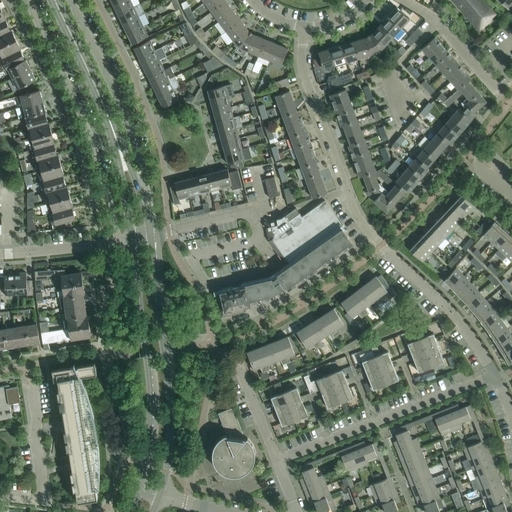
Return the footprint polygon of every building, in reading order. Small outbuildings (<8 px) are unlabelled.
[(133,7),(130,0),(122,0),(113,5),(118,14),(133,7)] [(177,3),(176,0),(171,0),(173,5),(176,10),(180,8),(177,3)] [(211,12),(225,1),(224,0),(206,0),(204,2),(211,12)] [(452,0),(465,14),(481,0),(452,0)] [(491,9),(483,0),(481,0),(465,14),(479,30),(491,19),(486,13),(491,9)] [(511,0),(498,0),(508,9),(511,5),(511,0)] [(219,21),(233,10),(225,1),(211,12),(219,21)] [(122,24),(138,16),(133,7),(118,14),(122,24)] [(183,9),(186,15),(192,12),(189,7),(183,9)] [(396,7),(388,16),(401,28),(409,19),(396,7)] [(226,31),(240,20),(233,10),(219,21),(226,31)] [(195,18),(192,12),(186,15),(189,21),(195,18)] [(127,34),(143,26),(138,16),(122,24),(127,34)] [(401,28),(388,16),(380,25),(393,37),(401,28)] [(6,19),(0,22),(0,34),(11,30),(11,29),(10,30),(5,20),(6,19)] [(234,40),(247,29),(240,20),(226,31),(234,40)] [(192,32),(189,27),(186,22),(180,25),(185,35),(192,32)] [(393,37),(380,25),(372,33),(385,45),(393,37)] [(148,36),(143,26),(127,34),(132,44),(148,36)] [(195,31),(199,36),(204,32),(200,27),(195,31)] [(418,28),(409,37),(414,42),(423,33),(418,28)] [(248,51),(254,34),(250,33),(247,29),(234,40),(238,46),(241,48),(248,51)] [(0,47),(16,39),(11,30),(0,34),(0,47)] [(195,42),(198,40),(192,32),(185,35),(190,45),(195,42)] [(208,37),(204,32),(199,36),(203,41),(208,37)] [(385,45),(372,33),(369,37),(364,38),(370,55),(376,53),(380,50),(385,45)] [(259,55),(265,39),(254,34),(248,51),(259,55)] [(410,46),(414,42),(409,37),(405,41),(401,45),(405,49),(409,45),(410,46)] [(422,48),(429,57),(442,46),(435,37),(422,48)] [(370,55),(364,38),(353,41),(358,58),(370,55)] [(21,49),(16,39),(0,47),(0,52),(2,58),(1,58),(2,58),(21,49)] [(270,60),(276,44),(265,39),(259,55),(270,60)] [(139,58),(155,50),(150,40),(134,48),(139,58)] [(358,58),(353,41),(341,45),(347,62),(358,58)] [(288,48),(276,44),(270,60),(281,65),(288,48)] [(347,62),(341,45),(330,49),(335,65),(347,62)] [(216,55),(221,50),(216,46),(212,51),(216,55)] [(450,54),(442,46),(429,57),(437,65),(450,54)] [(21,49),(2,58),(5,64),(1,66),(3,70),(26,60),(26,59),(25,60),(20,50),(21,49)] [(335,65),(330,49),(318,52),(323,69),(335,65)] [(143,67),(159,60),(155,50),(139,58),(143,67)] [(225,54),(221,50),(216,55),(221,59),(225,54)] [(397,50),(393,54),(398,59),(402,54),(397,50)] [(398,59),(393,54),(388,59),(394,64),(398,59)] [(457,62),(450,54),(437,65),(444,73),(457,62)] [(223,65),(213,56),(210,59),(209,60),(214,69),(223,65)] [(319,57),(313,59),(315,67),(322,65),(319,57)] [(30,69),(26,60),(3,70),(3,71),(4,70),(6,74),(10,73),(12,78),(30,69)] [(148,77),(164,69),(159,60),(143,67),(148,77)] [(451,81),(464,70),(457,62),(444,73),(451,81)] [(410,64),(406,68),(410,73),(415,69),(410,64)] [(250,76),(252,70),(246,68),(244,74),(250,76)] [(30,69),(12,78),(8,80),(14,92),(19,90),(18,87),(35,79),(30,69)] [(169,79),(164,69),(148,77),(153,87),(169,79)] [(419,74),(415,69),(410,73),(415,78),(419,74)] [(258,73),(252,70),(250,76),(256,79),(258,73)] [(368,70),(362,72),(364,78),(370,76),(368,70)] [(471,78),(464,70),(451,81),(458,89),(459,88),(471,78)] [(364,78),(362,72),(356,74),(358,81),(364,78)] [(201,86),(206,77),(205,73),(197,77),(201,86)] [(344,75),(339,77),(341,84),(347,82),(344,75)] [(173,89),(180,86),(175,76),(169,79),(153,87),(158,97),(173,89)] [(341,84),(339,77),(327,81),(330,88),(341,84)] [(420,84),(425,90),(429,86),(428,84),(432,81),(429,77),(425,81),(424,80),(420,84)] [(278,88),(289,84),(287,78),(275,82),(278,88)] [(471,78),(459,88),(463,93),(469,100),(465,104),(473,113),(475,111),(486,101),(468,81),(471,78)] [(234,94),(231,83),(214,88),(207,90),(210,101),(227,96),(234,94)] [(434,91),(429,86),(425,90),(429,94),(434,91)] [(178,99),(173,89),(158,97),(163,107),(178,99)] [(329,95),(333,105),(349,99),(346,89),(329,95)] [(21,100),(23,106),(42,101),(39,90),(16,97),(18,101),(21,100)] [(251,95),(249,90),(245,92),(243,92),(246,102),(253,100),(251,95)] [(275,96),(279,106),(293,101),(289,90),(275,96)] [(441,93),(438,97),(443,102),(447,98),(441,93)] [(230,107),(227,96),(210,101),(213,111),(230,107)] [(452,102),(447,98),(443,102),(448,106),(452,102)] [(337,115),(353,109),(349,99),(333,105),(337,115)] [(45,111),(42,101),(23,106),(25,112),(21,113),(22,117),(21,118),(45,111)] [(297,111),(293,101),(279,106),(283,117),(299,111),(299,110),(297,111)] [(429,102),(424,107),(428,111),(433,106),(429,102)] [(233,117),(230,107),(213,111),(216,122),(233,117)] [(424,116),(428,111),(424,107),(420,112),(424,116)] [(464,128),(472,119),(459,108),(451,117),(464,128)] [(341,126),(357,120),(353,109),(337,115),(341,126)] [(45,111),(21,118),(23,122),(26,121),(28,128),(48,122),(47,122),(44,112),(45,111)] [(303,121),(299,111),(283,117),(286,127),(303,121)] [(236,128),(233,117),(216,122),(219,132),(236,128)] [(457,136),(464,128),(451,117),(444,125),(457,136)] [(415,118),(410,124),(414,127),(419,122),(415,118)] [(346,135),(360,130),(357,120),(341,126),(343,125),(346,135)] [(307,131),(303,121),(286,127),(290,137),(307,131)] [(51,133),(48,122),(28,128),(29,128),(31,133),(27,135),(28,139),(51,133)] [(410,133),(414,127),(410,124),(405,129),(406,129),(404,132),(407,135),(409,132),(410,133)] [(450,144),(457,136),(444,125),(437,133),(448,143),(450,144)] [(239,138),(236,128),(219,132),(222,143),(239,138)] [(348,146),(364,140),(360,130),(346,135),(350,145),(348,146)] [(310,141),(307,131),(290,137),(294,147),(310,141)] [(54,143),(51,133),(28,139),(31,150),(34,149),(54,143)] [(442,151),(448,143),(437,133),(430,141),(442,151)] [(400,135),(396,140),(400,144),(405,138),(400,135)] [(434,159),(442,151),(430,141),(425,137),(418,144),(424,148),(423,149),(434,159)] [(242,148),(239,138),(222,143),(225,153),(242,148)] [(352,156),(368,150),(364,140),(348,146),(352,156)] [(396,149),(400,144),(396,140),(391,145),(396,149)] [(314,151),(310,141),(294,147),(298,157),(314,151)] [(54,143),(34,149),(36,155),(32,156),(33,161),(58,154),(57,154),(56,154),(53,144),(54,143)] [(245,159),(242,148),(225,153),(228,164),(230,163),(231,167),(239,169),(244,167),(242,160),(245,159)] [(428,167),(434,159),(423,149),(416,157),(429,169),(429,168),(428,167)] [(372,160),(368,150),(352,156),(355,167),(372,160)] [(318,162),(314,151),(298,157),(301,167),(318,162)] [(61,165),(58,154),(33,161),(34,161),(35,161),(37,171),(61,165)] [(422,177),(429,169),(416,157),(408,166),(422,177)] [(396,159),(391,164),(395,168),(400,163),(396,159)] [(375,171),(372,160),(355,167),(359,177),(363,176),(363,175),(373,171),(375,171)] [(318,162),(301,167),(305,178),(319,173),(316,162),(318,162)] [(391,173),(395,168),(391,164),(387,170),(391,173)] [(63,175),(61,165),(37,171),(39,176),(43,175),(44,180),(43,180),(43,181),(63,175)] [(415,185),(422,177),(408,166),(401,174),(415,185)] [(227,169),(216,171),(221,188),(232,186),(227,169)] [(221,188),(216,171),(206,174),(210,191),(221,188)] [(368,188),(369,191),(380,187),(379,187),(378,184),(380,183),(380,182),(378,183),(375,177),(373,171),(363,175),(363,176),(368,188)] [(323,182),(319,173),(305,178),(309,188),(323,182)] [(210,191),(206,174),(195,177),(200,194),(210,191)] [(408,193),(415,185),(401,174),(395,182),(396,183),(408,193)] [(64,175),(63,175),(43,181),(45,187),(41,188),(43,193),(67,186),(66,186),(63,176),(64,175)] [(274,176),(264,179),(269,198),(278,195),(274,176)] [(200,194),(195,177),(185,179),(189,196),(200,194)] [(189,196),(185,179),(174,182),(175,185),(170,187),(174,204),(180,203),(179,199),(189,196)] [(327,193),(323,182),(309,188),(312,198),(327,193)] [(408,193),(396,183),(392,188),(385,196),(382,193),(382,192),(381,192),(374,201),(387,212),(405,191),(408,194),(408,193)] [(70,197),(67,186),(43,193),(48,192),(49,197),(45,198),(47,203),(70,197)] [(462,194),(454,202),(460,207),(467,214),(475,206),(462,194)] [(73,207),(70,197),(47,203),(48,208),(52,207),(53,212),(52,212),(52,213),(73,207)] [(240,290),(239,287),(234,289),(233,286),(219,290),(220,294),(215,295),(220,317),(244,312),(242,305),(249,303),(250,306),(251,305),(250,303),(262,301),(276,297),(275,293),(285,286),(288,291),(299,283),(300,282),(299,281),(352,243),(352,245),(353,244),(342,228),(343,227),(324,200),(302,216),(296,208),(285,216),(285,215),(284,216),(281,218),(265,222),(269,239),(268,239),(287,267),(277,274),(276,274),(277,276),(273,279),(271,278),(257,281),(245,284),(246,289),(240,290)] [(467,214),(460,207),(454,202),(447,210),(452,215),(460,222),(467,214)] [(75,219),(72,208),(73,207),(52,213),(54,219),(50,220),(52,225),(75,219)] [(460,222),(452,215),(447,210),(439,218),(445,223),(452,230),(460,222)] [(36,232),(33,218),(27,220),(27,232),(36,232)] [(452,230),(445,223),(439,218),(432,226),(437,231),(445,238),(452,230)] [(483,234),(491,242),(503,229),(494,221),(483,234)] [(445,238),(437,231),(432,226),(424,234),(430,239),(437,246),(445,238)] [(499,249),(511,236),(503,229),(491,242),(499,249)] [(437,246),(430,239),(424,234),(417,241),(423,247),(430,253),(437,246)] [(506,256),(511,250),(511,237),(511,236),(499,249),(506,256)] [(430,253),(423,247),(417,241),(409,249),(422,262),(430,253)] [(485,258),(480,254),(477,257),(484,264),(487,261),(485,258)] [(451,288),(464,276),(456,268),(444,281),(451,288)] [(59,286),(82,283),(81,272),(65,274),(64,269),(34,271),(36,290),(43,289),(42,279),(48,279),(48,276),(61,275),(63,286),(59,286)] [(19,275),(15,275),(16,293),(27,293),(27,295),(33,295),(32,280),(26,280),(26,272),(19,273),(19,275)] [(16,293),(15,275),(4,276),(4,281),(0,281),(0,296),(6,297),(6,294),(16,293)] [(376,276),(367,282),(382,302),(385,299),(382,294),(387,290),(376,276)] [(459,296),(472,284),(464,276),(451,288),(459,296)] [(382,302),(367,282),(358,289),(370,304),(374,300),(379,304),(382,302)] [(84,294),(82,283),(59,286),(59,291),(57,291),(58,297),(59,297),(84,294)] [(466,304),(479,292),(472,284),(459,296),(466,304)] [(370,304),(358,289),(350,296),(365,315),(368,313),(365,307),(370,304)] [(473,312),(486,301),(479,292),(466,304),(473,312)] [(84,294),(59,297),(60,302),(64,301),(65,307),(85,304),(83,294),(84,294)] [(365,315),(350,296),(341,302),(352,317),(357,313),(361,317),(365,315)] [(479,320),(493,309),(486,301),(473,312),(479,320)] [(86,315),(85,304),(65,307),(66,313),(62,314),(62,319),(87,315),(86,315)] [(333,308),(324,314),(337,335),(341,333),(338,327),(343,324),(333,308)] [(485,328),(500,318),(493,309),(479,320),(485,328)] [(337,335),(324,314),(315,320),(325,336),(330,332),(334,337),(337,335)] [(89,326),(87,315),(62,319),(64,319),(65,329),(89,326)] [(506,327),(509,325),(503,316),(500,318),(485,328),(492,337),(506,327)] [(325,336),(315,320),(306,326),(319,346),(322,344),(320,339),(325,336)] [(48,329),(46,321),(39,322),(40,330),(48,329)] [(36,324),(25,325),(28,344),(39,342),(36,324)] [(28,344),(25,325),(15,327),(18,346),(28,344)] [(90,337),(89,326),(65,329),(48,331),(41,332),(43,343),(57,341),(90,337)] [(319,346),(306,326),(296,332),(306,347),(312,344),(316,349),(319,346)] [(18,346),(15,327),(4,329),(7,348),(18,346)] [(497,346),(511,336),(506,327),(492,337),(497,346)] [(433,333),(420,338),(426,352),(439,347),(433,333)] [(288,336),(277,340),(286,363),(290,362),(288,356),(294,353),(288,336)] [(503,355),(511,349),(511,336),(497,346),(503,355)] [(426,352),(420,338),(407,343),(413,357),(426,352)] [(286,363),(277,340),(267,344),(274,361),(279,359),(282,364),(286,363)] [(274,361),(267,344),(257,348),(266,371),(270,369),(268,363),(274,361)] [(444,362),(439,347),(426,352),(431,367),(444,362)] [(266,371),(257,348),(247,352),(253,369),(259,367),(262,372),(266,371)] [(511,349),(503,355),(508,364),(511,362),(511,349)] [(387,351),(374,356),(380,370),(393,365),(387,351)] [(431,367),(426,352),(413,357),(418,372),(431,367)] [(380,370),(374,356),(362,361),(367,376),(380,370)] [(94,417),(92,410),(90,403),(88,396),(86,390),(83,383),(80,377),(96,374),(94,363),(52,370),(54,381),(58,380),(78,501),(97,498),(98,491),(99,485),(99,478),(99,471),(99,464),(99,457),(99,451),(98,444),(97,444),(93,417),(94,417)] [(399,379),(393,365),(380,370),(386,385),(399,379)] [(342,369),(329,374),(334,388),(347,383),(342,369)] [(386,385),(380,370),(367,376),(373,390),(386,385)] [(334,388),(329,374),(310,381),(307,372),(303,373),(310,392),(320,389),(322,394),(334,388)] [(353,398),(347,383),(334,388),(340,403),(353,398)] [(6,386),(0,386),(0,390),(5,419),(11,418),(10,406),(12,403),(19,402),(19,403),(20,403),(17,386),(7,388),(6,386)] [(296,387),(283,392),(289,406),(302,401),(296,387)] [(340,403),(334,388),(322,394),(327,408),(340,403)] [(289,406),(283,392),(270,397),(276,411),(289,406)] [(307,416),(302,401),(289,406),(295,421),(307,416)] [(458,404),(453,406),(460,422),(469,418),(470,421),(476,419),(470,404),(459,409),(458,404)] [(295,421),(289,406),(276,411),(282,426),(295,421)] [(460,422),(453,406),(443,410),(451,431),(461,427),(460,422)] [(245,440),(242,431),(232,407),(218,413),(226,434),(224,435),(222,436),(221,437),(219,438),(217,440),(216,441),(215,443),(214,445),(213,447),(213,449),(212,451),(212,453),(212,455),(212,457),(213,459),(213,461),(214,463),(215,465),(216,467),(217,468),(219,470),(220,471),(222,472),(224,473),(226,474),(228,475),(230,475),(232,476),(234,476),(236,476),(238,475),(240,475),(242,474),(244,473),(246,472),(247,471),(249,469),(250,468),(251,466),(252,464),(253,462),(247,460),(248,458),(248,456),(248,454),(248,452),(248,451),(247,449),(247,447),(246,446),(245,444),(243,443),(245,440)] [(451,431),(443,410),(433,414),(441,435),(451,431)] [(393,442),(395,446),(411,440),(408,430),(410,429),(408,424),(394,429),(398,440),(393,442)] [(416,438),(411,440),(395,446),(399,456),(420,448),(416,438)] [(463,448),(467,458),(488,450),(484,440),(463,448)] [(364,441),(360,443),(366,459),(376,455),(377,458),(382,456),(376,442),(366,446),(364,441)] [(368,464),(366,459),(360,443),(349,447),(358,468),(368,464)] [(358,468),(349,447),(339,451),(347,472),(358,468)] [(424,458),(420,448),(399,456),(403,466),(424,458)] [(492,460),(488,450),(467,458),(471,468),(492,460)] [(407,476),(428,468),(424,458),(403,466),(407,476)] [(496,470),(492,460),(471,468),(475,478),(496,470)] [(300,479),(301,483),(317,476),(314,467),(316,466),(314,461),(300,466),(304,477),(300,479)] [(411,486),(432,478),(428,468),(407,476),(411,486)] [(500,480),(496,470),(475,478),(479,488),(500,480)] [(305,493),(326,485),(322,475),(317,476),(301,483),(305,493)] [(369,485),(373,495),(394,487),(390,477),(369,485)] [(415,496),(436,488),(432,478),(411,486),(415,496)] [(504,490),(500,480),(479,488),(483,498),(504,490)] [(309,503),(330,495),(326,485),(305,493),(309,503)] [(398,497),(394,487),(373,495),(377,505),(398,497)] [(419,506),(440,498),(436,488),(415,496),(419,506)] [(508,500),(504,490),(483,498),(487,508),(508,500)] [(332,499),(330,495),(309,503),(311,507),(316,506),(318,511),(330,507),(327,501),(332,499)] [(400,501),(398,497),(377,505),(379,510),(384,508),(385,511),(390,511),(398,509),(395,503),(400,501)] [(440,498),(419,506),(421,511),(425,509),(426,511),(434,511),(439,510),(439,508),(443,506),(440,498)] [(510,504),(508,500),(487,508),(482,510),(482,511),(507,511),(505,506),(510,504)]
